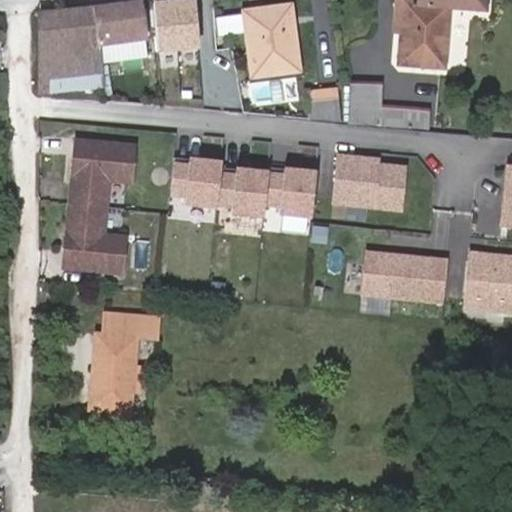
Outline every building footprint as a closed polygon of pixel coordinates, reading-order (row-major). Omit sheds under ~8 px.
[(422,12),(424,1),(415,0),(396,0),(393,40),(404,42),(408,11),(422,12)] [(404,42),(401,72),(444,76),(450,17),(487,21),(489,0),(423,0),(424,1),(422,12),(408,11),(404,42)] [(91,12),(92,22),(94,49),(139,46),(137,8),(91,12)] [(242,12),(218,15),(220,32),(244,29),(242,12)] [(157,52),(177,53),(176,14),(155,14),(157,52)] [(98,108),(94,49),(92,22),(40,25),(39,91),(65,92),(66,107),(98,108)] [(252,28),(259,92),(308,86),(300,23),(252,28)] [(347,123),(347,126),(380,129),(381,115),(382,90),(378,89),(376,89),(350,87),(348,106),(348,111),(347,123)] [(65,92),(39,91),(38,105),(66,107),(65,92)] [(304,97),(304,127),(325,129),(324,95),(304,97)] [(325,129),(337,130),(335,95),(324,95),(325,129)] [(381,115),(380,129),(407,131),(408,118),(381,115)] [(71,151),(58,279),(117,285),(121,247),(102,245),(102,249),(95,248),(95,243),(99,244),(104,193),(100,193),(101,188),(108,189),(108,192),(127,194),(131,157),(71,151)] [(351,164),(333,162),(329,210),(397,216),(401,174),(373,171),(350,169),(351,164)] [(197,167),(197,172),(184,171),(170,170),(166,202),(181,204),(181,211),(213,214),(213,212),(216,179),(217,169),(197,167)] [(511,230),(511,169),(504,169),(502,187),(505,190),(504,196),(501,199),(498,229),(511,230)] [(244,177),(244,182),(231,181),(216,179),(213,212),(228,213),(227,221),(260,224),(261,211),(264,179),(244,177)] [(292,177),(291,182),(279,180),(264,179),(261,211),(276,213),(275,220),(307,223),(312,179),(292,177)] [(465,255),(464,264),(480,266),(480,260),(507,262),(507,260),(465,255)] [(444,266),(363,258),(359,301),(440,308),(444,266)] [(480,266),(464,264),(461,301),(503,305),(502,315),(511,315),(511,260),(507,260),(507,262),(480,260),(480,266)] [(460,311),(502,315),(503,305),(461,301),(460,311)] [(152,327),(101,323),(99,343),(92,342),(89,383),(98,383),(95,418),(127,421),(132,346),(150,347),(152,327)] [(132,346),(127,421),(145,422),(150,347),(132,346)] [(98,383),(89,383),(87,418),(95,418),(98,383)]
